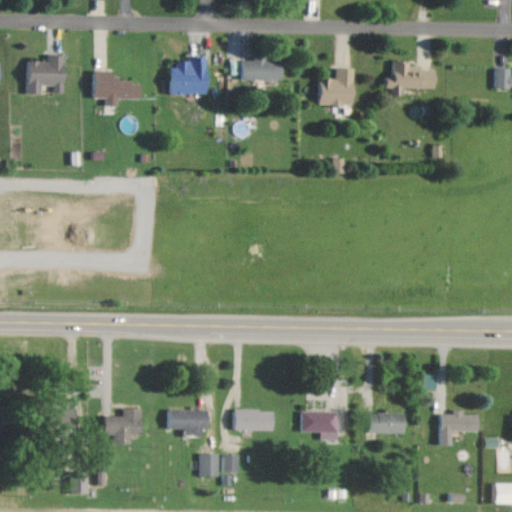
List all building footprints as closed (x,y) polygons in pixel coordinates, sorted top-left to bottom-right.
[(21,93),(35,93),(36,84),(48,85),(48,92),(59,92),(59,54),(41,54),(41,60),(21,60),(21,93)] [(163,67),(164,94),(201,92),(200,56),(183,56),(183,60),(171,60),(171,66),(163,67)] [(235,58),(235,78),(276,79),(276,59),(235,58)] [(396,87),(429,87),(429,69),(415,69),(415,62),(387,62),(387,76),(380,76),(379,87),(387,87),(387,95),(396,95),(396,87)] [(312,104),(347,105),(349,68),(331,67),(330,78),(313,77),(312,104)] [(112,98),(134,98),(134,81),(114,81),(114,76),(105,76),(105,70),(87,70),(87,97),(100,97),(100,105),(112,105),(112,98)] [(438,156),(437,144),(427,144),(427,156),(438,156)] [(327,172),(338,172),(338,157),(327,157),(327,172)] [(71,407),(40,406),(39,426),(70,426),(71,407)] [(134,434),(136,408),(117,407),(117,415),(99,414),(98,433),(108,433),(107,443),(125,443),(125,434),(134,434)] [(178,428),(178,436),(195,436),(195,428),(201,428),(201,408),(162,407),(162,428),(178,428)] [(267,409),(228,408),(227,428),(266,430),(267,409)] [(434,445),(446,445),(446,430),(473,431),(473,413),(457,413),(457,409),(446,409),(446,413),(434,413),(434,445)] [(315,438),(332,439),(333,411),(295,410),(295,431),(315,431),(315,438)] [(398,433),(398,412),(362,411),(361,432),(398,433)] [(214,453),(195,453),(194,475),(214,475),(214,453)] [(235,454),(219,454),(219,472),(235,472),(235,454)] [(100,485),(101,468),(89,468),(88,485),(100,485)] [(488,503),(511,503),(511,482),(489,482),(488,503)]
